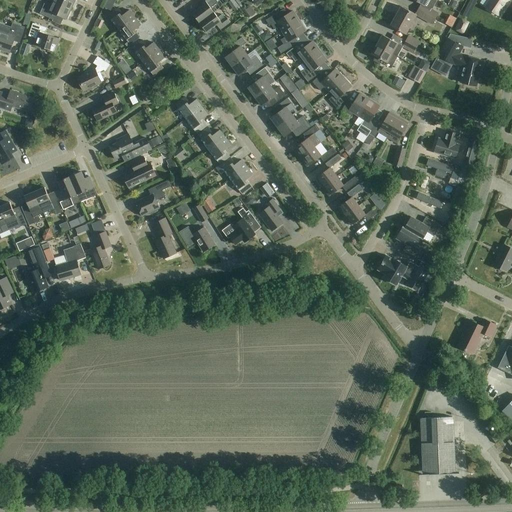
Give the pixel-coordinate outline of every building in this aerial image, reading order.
[(50,0),(53,1),(71,9),(75,0),(50,0)] [(199,23),(214,12),(210,8),(218,2),(216,0),(200,0),(199,1),(202,6),(192,14),(199,23)] [(438,1),(436,0),(413,0),(421,4),(419,9),(424,12),(436,19),(439,13),(433,10),(438,1)] [(498,15),(507,0),(490,0),(486,7),(498,15)] [(66,19),(71,9),(53,1),(51,7),(45,4),(40,14),(53,20),(55,14),(66,19)] [(251,7),(247,10),(245,6),(242,8),(249,19),(256,14),(251,7)] [(396,16),(415,27),(417,23),(413,21),(417,15),(401,6),(396,16)] [(119,30),(135,18),(129,10),(123,15),(118,8),(108,15),(119,30)] [(281,10),(266,20),(269,26),(271,25),(274,30),(279,27),(282,32),(299,21),(293,11),(288,14),(285,16),(281,10)] [(214,12),(199,23),(206,32),(216,25),(220,30),(230,22),(226,17),(225,18),(222,15),(218,18),(214,12)] [(424,12),(421,18),(433,25),(436,19),(424,12)] [(413,30),(415,27),(396,16),(390,26),(406,35),(409,28),(413,30)] [(135,18),(119,30),(128,42),(130,44),(130,45),(140,37),(135,30),(141,25),(135,18)] [(284,45),(278,48),(281,54),(299,43),(295,38),(300,35),(306,31),(299,21),(282,32),(285,37),(281,40),(284,45)] [(11,27),(0,23),(0,47),(3,48),(3,50),(10,53),(15,37),(21,39),(25,27),(13,23),(11,27)] [(55,51),(59,39),(45,34),(47,28),(33,23),(29,36),(37,39),(35,45),(55,51)] [(259,36),(264,32),(258,25),(254,28),(259,36)] [(457,25),(455,30),(463,34),(465,29),(457,25)] [(448,38),(431,68),(440,73),(446,61),(453,64),(454,63),(459,54),(463,47),(471,48),(473,39),(450,34),(448,38)] [(382,35),(377,45),(397,56),(403,46),(382,35)] [(406,41),(417,47),(417,48),(420,42),(410,36),(406,41)] [(232,67),(247,55),(241,46),(246,42),(242,37),(233,45),(236,49),(225,58),(232,67)] [(268,49),(272,41),(265,37),(261,45),(268,49)] [(143,62),(159,50),(154,42),(148,47),(142,40),(132,48),(143,62)] [(303,63),(320,51),(313,41),(303,49),(299,44),(286,53),(290,58),(292,57),(295,62),(300,58),(303,63)] [(417,47),(406,41),(403,48),(414,54),(414,53),(419,56),(422,50),(417,48),(417,47)] [(377,45),(372,54),(376,57),(374,61),(380,64),(382,60),(392,66),(397,56),(377,45)] [(159,50),(143,62),(154,77),(164,69),(159,62),(165,58),(159,50)] [(320,51),(303,63),(307,68),(301,73),(308,82),(321,72),(317,68),(327,60),(320,51)] [(268,63),(274,59),(270,53),(264,58),(268,63)] [(459,54),(454,63),(462,68),(460,76),(462,76),(461,83),(476,86),(478,77),(481,77),(484,61),(465,57),(459,54)] [(247,55),(232,67),(239,76),(250,68),(254,73),(263,65),(256,56),(251,60),(247,55)] [(106,72),(110,65),(98,57),(93,63),(97,66),(95,70),(77,78),(83,91),(101,82),(97,73),(104,70),(106,72)] [(420,84),(427,73),(414,66),(408,77),(420,84)] [(255,97),(270,86),(264,77),(269,73),(265,68),(255,75),(259,80),(248,88),(255,97)] [(329,92),(343,78),(335,69),(326,77),(322,73),(312,82),(320,91),(324,87),(329,92)] [(166,84),(172,80),(169,75),(163,80),(166,84)] [(116,89),(127,84),(124,77),(113,83),(116,89)] [(343,78),(329,92),(333,96),(329,100),(337,108),(347,99),(343,95),(352,86),(343,78)] [(395,86),(400,89),(404,81),(399,78),(395,86)] [(291,79),(286,84),(293,93),(298,88),(291,79)] [(300,90),(306,86),(303,82),(297,86),(300,90)] [(270,86),(255,97),(262,106),(273,98),(276,103),(286,96),(279,87),(274,90),(270,86)] [(304,96),(298,88),(293,93),(299,101),(304,96)] [(10,92),(9,95),(0,92),(0,107),(8,110),(11,108),(12,106),(30,112),(34,99),(10,92)] [(97,121),(117,112),(114,105),(119,103),(114,92),(103,97),(105,103),(92,109),(97,121)] [(348,100),(341,112),(351,118),(354,113),(359,117),(370,100),(360,93),(353,103),(348,100)] [(186,119),(202,107),(196,99),(190,104),(185,97),(175,105),(186,119)] [(282,110),(271,118),(278,127),(293,116),(289,111),(294,107),(291,103),(288,98),(278,105),(282,110)] [(361,125),(357,130),(367,137),(371,131),(377,121),(378,120),(373,116),(377,110),(380,106),(370,100),(359,117),(364,120),(361,125)] [(202,107),(186,119),(197,134),(207,126),(202,119),(208,115),(202,107)] [(383,123),(378,132),(387,138),(390,133),(399,118),(389,112),(383,123)] [(293,116),(278,127),(284,137),(295,128),(300,135),(311,126),(303,116),(297,121),(293,116)] [(390,133),(387,138),(393,141),(397,143),(409,123),(399,118),(390,133)] [(27,119),(24,127),(31,129),(32,129),(35,121),(34,121),(27,119)] [(300,158),(321,142),(315,133),(320,130),(316,125),(303,134),(307,139),(294,149),(300,158)] [(149,138),(156,135),(152,127),(145,130),(149,138)] [(209,150),(225,138),(220,130),(214,135),(208,128),(198,135),(209,150)] [(343,137),(347,132),(341,128),(338,133),(343,137)] [(17,151),(13,144),(5,130),(0,133),(0,161),(2,165),(14,157),(12,154),(17,151)] [(456,144),(459,135),(446,131),(444,140),(439,138),(434,152),(455,159),(459,145),(456,144)] [(120,141),(109,147),(115,159),(123,156),(125,161),(134,157),(151,149),(151,148),(148,142),(146,138),(133,144),(129,134),(119,139),(120,141)] [(167,135),(162,138),(166,144),(171,141),(167,135)] [(369,135),(364,142),(370,145),(374,138),(369,135)] [(159,136),(148,142),(151,148),(163,143),(159,136)] [(220,165),(230,157),(225,150),(231,145),(225,138),(209,150),(220,165)] [(463,168),(472,170),(480,141),(478,141),(471,139),(472,139),(470,138),(463,168)] [(348,152),(354,147),(348,140),(342,145),(348,152)] [(321,142),(300,158),(307,167),(320,157),(324,162),(337,152),(333,147),(321,156),(315,147),(321,143),(321,142)] [(402,168),(407,150),(398,147),(393,165),(402,168)] [(172,154),(177,159),(181,156),(177,150),(172,154)] [(322,187),(337,176),(330,168),(342,159),(338,154),(325,164),(329,169),(316,178),(322,187)] [(368,155),(366,161),(371,164),(374,159),(368,155)] [(129,188),(141,183),(156,175),(150,163),(147,164),(144,157),(131,163),(134,170),(123,175),(129,188)] [(231,179),(247,167),(242,160),(235,164),(230,157),(220,165),(216,168),(221,174),(225,171),(231,179)] [(426,165),(451,173),(453,166),(428,158),(426,165)] [(175,162),(168,165),(171,172),(178,169),(175,162)] [(247,167),(231,179),(242,194),(252,187),(247,179),(253,175),(247,167)] [(453,172),(449,183),(458,187),(454,196),(460,198),(463,189),(465,190),(469,178),(467,177),(468,169),(463,168),(461,174),(453,172)] [(81,172),(70,177),(81,202),(98,195),(92,182),(87,184),(81,172)] [(360,182),(366,178),(363,174),(357,178),(360,182)] [(337,176),(322,187),(329,196),(344,185),(337,176)] [(81,202),(70,177),(58,182),(64,194),(58,197),(64,209),(81,202)] [(349,182),(353,187),(359,182),(355,177),(349,182)] [(366,178),(360,182),(363,186),(369,182),(366,178)] [(142,216),(159,208),(156,200),(165,196),(162,190),(170,186),(168,181),(149,190),(151,195),(136,202),(142,216)] [(364,189),(360,184),(354,188),(358,194),(364,189)] [(35,192),(44,213),(50,211),(50,212),(55,210),(57,214),(63,212),(57,198),(50,201),(45,188),(35,192)] [(39,216),(44,213),(35,192),(24,196),(30,210),(24,212),(29,225),(41,220),(39,216)] [(417,199),(445,210),(447,203),(419,192),(417,199)] [(344,217),(359,206),(352,197),(338,208),(344,217)] [(202,203),(208,213),(216,209),(209,198),(202,203)] [(236,208),(242,204),(239,199),(233,203),(236,208)] [(272,231),(283,223),(275,213),(280,209),(273,199),(266,204),(269,207),(259,214),(272,231)] [(0,206),(0,207),(9,230),(10,229),(7,223),(12,221),(16,229),(27,224),(22,213),(16,216),(10,203),(0,206)] [(182,217),(191,211),(186,203),(177,208),(182,217)] [(454,216),(458,206),(452,204),(449,214),(454,216)] [(200,205),(193,210),(202,223),(209,219),(200,205)] [(359,206),(344,217),(351,226),(366,215),(359,206)] [(0,235),(0,233),(9,230),(0,207),(0,239),(2,239),(0,235)] [(372,211),(375,216),(381,212),(377,207),(372,211)] [(245,242),(255,235),(247,223),(251,219),(243,208),(238,212),(243,218),(233,226),(236,231),(229,237),(235,245),(242,239),(245,242)] [(84,217),(69,223),(71,229),(86,222),(84,217)] [(421,238),(422,239),(427,232),(434,236),(440,226),(426,217),(422,223),(411,217),(405,228),(421,238)] [(163,259),(177,253),(168,235),(172,233),(165,218),(153,224),(159,238),(155,241),(163,259)] [(101,221),(91,224),(93,229),(103,225),(101,221)] [(196,241),(203,252),(215,244),(205,227),(193,235),(188,228),(179,233),(187,246),(196,241)] [(405,228),(403,227),(396,238),(407,244),(403,251),(418,260),(424,249),(417,245),(421,238),(422,239),(421,238),(405,228)] [(98,269),(111,264),(105,248),(111,246),(106,232),(95,236),(99,247),(90,250),(98,269)] [(18,243),(16,244),(20,251),(28,248),(24,240),(22,241),(18,243)] [(36,270),(26,274),(34,293),(48,287),(42,273),(50,270),(41,247),(40,247),(39,244),(27,249),(28,252),(36,270)] [(61,281),(81,275),(76,260),(85,258),(81,245),(64,250),(68,263),(56,266),(61,281)] [(507,271),(511,261),(511,248),(504,245),(494,265),(507,271)] [(433,268),(440,257),(428,250),(422,261),(433,268)] [(394,260),(386,255),(378,270),(385,274),(384,277),(397,285),(402,276),(409,280),(407,284),(418,290),(428,273),(417,267),(412,276),(405,272),(407,267),(394,259),(394,260)] [(14,293),(12,289),(6,277),(0,280),(0,290),(0,291),(0,310),(2,309),(2,311),(8,308),(7,307),(12,305),(8,296),(14,293)] [(491,337),(496,325),(484,319),(481,326),(467,320),(462,331),(464,332),(457,346),(473,354),(483,334),(491,337)] [(424,469),(454,468),(452,417),(422,418),(424,469)] [(500,440),(495,432),(490,435),(496,443),(500,440)]
